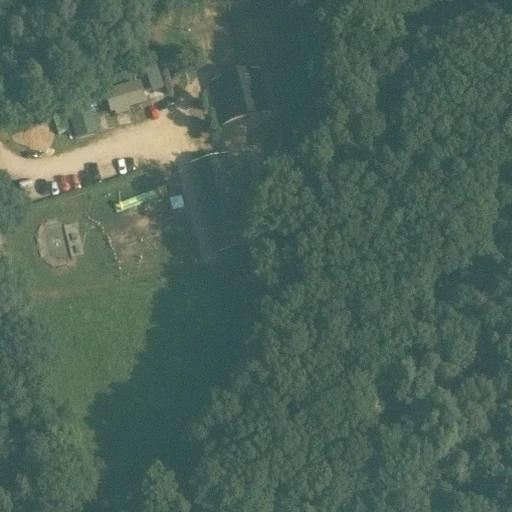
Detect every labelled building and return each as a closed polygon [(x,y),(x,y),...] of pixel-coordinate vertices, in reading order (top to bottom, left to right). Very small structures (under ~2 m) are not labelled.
[(143,74),(150,97),(162,93),(155,70),(143,74)] [(258,72),(212,84),(222,126),(269,115),(258,72)] [(98,90),(103,114),(142,106),(136,82),(98,90)] [(60,102),(68,139),(93,133),(85,97),(60,102)] [(193,166),(216,256),(247,248),(223,158),(193,166)]
